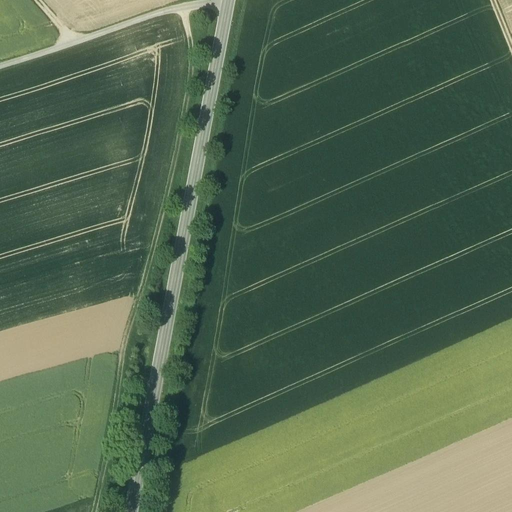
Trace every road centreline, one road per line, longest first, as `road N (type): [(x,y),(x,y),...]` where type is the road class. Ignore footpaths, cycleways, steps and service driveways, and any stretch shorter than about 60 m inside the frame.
road 1 (secondary): [(141,511),(237,0)]
road 2 (track): [(192,16),(198,87),(130,353),(103,511)]
road 3 (track): [(192,16),(0,76)]
